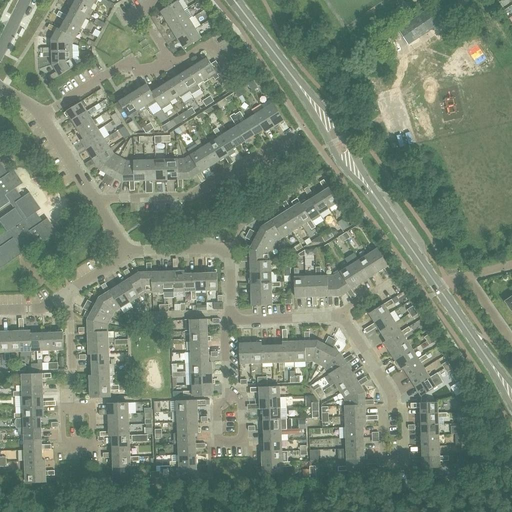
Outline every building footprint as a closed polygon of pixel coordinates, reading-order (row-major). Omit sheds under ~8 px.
[(72,7),(70,10),(85,18),(88,12),(92,14),(94,11),(90,9),(73,0),(71,0),(69,5),(72,7)] [(73,0),(90,9),(93,3),(96,5),(98,1),(96,0),(73,0)] [(161,11),(167,20),(183,10),(177,0),(161,11)] [(434,6),(429,9),(398,29),(408,45),(418,38),(444,21),(434,6)] [(184,10),(183,10),(167,20),(173,29),(189,19),(193,17),(187,8),(184,10)] [(65,20),(80,27),(85,18),(70,10),(68,16),(59,11),(57,15),(65,20)] [(189,19),(173,29),(179,39),(195,28),(189,19)] [(65,20),(63,24),(60,23),(57,28),(60,29),(75,37),(77,32),(81,33),(83,29),(80,27),(65,20)] [(60,29),(57,28),(50,24),(47,28),(56,32),(52,39),(71,44),(75,37),(60,29)] [(201,38),(195,28),(179,39),(185,48),(201,38)] [(43,52),(71,51),(78,50),(78,45),(71,45),(71,44),(52,39),(52,47),(43,48),(43,52)] [(53,56),(53,64),(72,58),(71,51),(43,52),(43,57),(53,56)] [(76,65),(72,58),(53,64),(57,71),(49,76),(52,80),(76,65)] [(216,72),(208,58),(198,64),(207,78),(212,74),(214,77),(217,75),(216,72)] [(198,64),(189,69),(198,83),(203,80),(205,83),(209,80),(207,78),(198,64)] [(199,86),(198,83),(189,69),(180,75),(189,89),(194,86),(196,89),(199,86)] [(180,75),(170,81),(179,95),(185,92),(186,94),(190,92),(189,89),(180,75)] [(181,98),(179,95),(170,81),(161,86),(170,101),(176,97),(177,100),(181,98)] [(248,84),(251,89),(252,91),(258,88),(253,81),(248,84)] [(153,103),(157,101),(152,92),(148,84),(138,90),(146,104),(151,101),(153,103)] [(157,101),(160,107),(162,109),(172,103),(170,101),(161,86),(152,92),(157,101)] [(138,90),(128,96),(137,110),(142,106),(144,109),(148,106),(146,104),(138,90)] [(139,112),(137,110),(128,96),(115,104),(118,110),(122,107),(124,111),(127,116),(133,112),(134,115),(139,112)] [(87,105),(84,100),(67,110),(67,111),(64,112),(67,116),(69,115),(73,120),(87,111),(84,107),(87,105)] [(87,111),(73,120),(78,129),(92,121),(89,115),(101,108),(99,104),(87,111)] [(264,109),(274,125),(279,122),(284,131),(289,128),(284,120),(274,104),(267,108),(264,109)] [(212,107),(205,111),(208,115),(215,111),(212,107)] [(264,109),(254,115),(263,129),(264,131),(274,125),(264,109)] [(182,121),(188,118),(192,115),(188,110),(184,112),(179,116),(182,121)] [(237,127),(245,140),(247,143),(251,140),(249,138),(254,135),(245,121),(241,124),(235,113),(230,116),(237,127)] [(254,135),(263,129),(254,115),(245,121),(254,135)] [(173,119),(170,121),(173,127),(177,125),(182,121),(179,116),(173,119)] [(84,138),(98,130),(95,125),(98,124),(95,119),(92,121),(78,129),(84,138)] [(219,138),(227,152),(230,156),(236,153),(233,148),(236,146),(227,132),(223,135),(217,127),(213,130),(219,138)] [(237,127),(227,132),(236,146),(245,140),(237,127)] [(104,139),(98,130),(84,138),(82,140),(88,149),(104,139)] [(88,149),(94,158),(109,148),(106,143),(114,138),(115,139),(119,136),(116,132),(112,134),(104,139),(88,149)] [(234,162),(230,156),(227,152),(219,138),(209,144),(219,160),(224,156),(230,165),(234,162)] [(195,142),(200,150),(210,165),(219,160),(209,144),(204,147),(199,139),(195,142)] [(114,155),(109,148),(94,158),(101,169),(114,155)] [(201,171),(210,165),(200,150),(191,156),(201,171)] [(120,158),(114,155),(101,169),(112,174),(120,158)] [(191,156),(185,159),(191,178),(201,171),(191,156)] [(126,161),(120,158),(112,174),(122,180),(126,161)] [(179,178),(191,178),(185,159),(178,160),(179,178)] [(145,179),(146,182),(151,182),(150,179),(156,179),(156,160),(145,161),(145,179)] [(156,160),(156,179),(157,182),(168,182),(168,178),(167,160),(156,160)] [(178,160),(167,160),(168,178),(179,178),(178,160)] [(122,180),(134,180),(134,161),(126,161),(122,180)] [(145,161),(134,161),(134,180),(145,179),(145,161)] [(0,163),(0,268),(24,253),(21,248),(35,238),(39,244),(51,236),(55,233),(51,227),(47,220),(48,219),(48,218),(42,222),(36,212),(40,209),(34,201),(34,200),(30,194),(30,193),(22,198),(15,188),(22,184),(18,178),(13,171),(14,170),(7,174),(0,163)] [(338,202),(329,188),(324,180),(320,182),(325,190),(320,194),(329,208),(333,205),(338,202)] [(311,199),(320,214),(329,208),(320,194),(311,199)] [(311,219),(302,205),(301,203),(300,203),(300,202),(297,198),(292,202),(295,207),(291,209),(301,225),(307,222),(311,230),(316,227),(311,219)] [(300,202),(300,203),(301,203),(302,205),(311,219),(315,217),(317,219),(321,216),(320,214),(311,199),(306,202),(305,199),(300,202)] [(287,211),(282,215),(292,231),(301,225),(291,209),(286,201),(282,204),(287,211)] [(292,231),(282,215),(273,220),(283,237),(292,231)] [(343,218),(337,222),(342,230),(348,226),(343,218)] [(277,241),(283,237),(273,220),(262,227),(277,241)] [(277,241),(262,227),(256,237),(274,247),(277,241)] [(321,237),(325,242),(334,237),(330,231),(321,237)] [(271,253),(274,247),(256,237),(254,236),(248,233),(245,237),(254,242),(251,249),(271,253)] [(346,240),(343,234),(338,236),(342,243),(346,240)] [(294,247),(297,252),(303,248),(300,243),(294,247)] [(251,261),(271,260),(271,253),(251,249),(251,256),(251,261)] [(389,276),(393,273),(388,265),(378,249),(368,255),(379,271),(384,268),(389,276)] [(368,255),(359,260),(370,277),(379,271),(368,255)] [(251,261),(252,271),(271,271),(271,260),(251,261)] [(370,277),(359,260),(354,264),(352,261),(348,264),(349,267),(360,283),(370,277)] [(145,292),(153,292),(152,272),(151,262),(147,263),(147,272),(139,273),(145,292)] [(317,296),(328,296),(327,276),(321,277),(321,267),(316,267),(317,277),(317,296)] [(349,267),(341,272),(351,289),(360,283),(349,267)] [(174,291),(185,290),(184,274),(185,274),(185,271),(178,271),(178,268),(173,268),(173,271),(174,291)] [(295,297),(307,296),(306,277),(306,274),(299,274),(299,268),(294,268),(295,278),(294,278),(295,297)] [(124,271),(129,279),(139,296),(145,292),(139,273),(133,277),(128,269),(124,271)] [(207,289),(218,289),(217,273),(216,269),(212,269),(212,273),(206,273),(207,289)] [(173,271),(163,272),(164,291),(174,291),(173,271)] [(271,271),(252,271),(252,278),(249,278),(249,283),(252,282),(271,282),(271,271)] [(164,294),(164,291),(163,272),(152,272),(153,292),(159,291),(159,294),(164,294)] [(351,289),(341,272),(335,276),(341,295),(347,291),(352,299),(356,297),(351,289)] [(196,300),(196,290),(195,273),(185,274),(184,274),(185,290),(191,290),(192,300),(196,300)] [(196,290),(207,289),(206,273),(195,273),(196,290)] [(335,276),(327,276),(328,296),(328,304),(333,304),(333,295),(341,295),(335,276)] [(317,277),(306,277),(307,296),(312,296),(313,305),(317,305),(317,296),(317,277)] [(130,301),(139,296),(129,279),(119,285),(130,301)] [(271,282),(252,282),(253,293),(272,292),(271,287),(280,286),(279,282),(271,282)] [(106,294),(100,298),(114,311),(120,307),(110,291),(105,283),(101,285),(106,294)] [(130,301),(119,285),(110,291),(120,307),(130,301)] [(272,304),(272,292),(253,293),(253,305),(272,304)] [(111,318),(114,311),(100,298),(96,304),(88,300),(85,304),(111,318)] [(375,322),(389,313),(386,308),(394,303),(392,300),(384,304),(383,304),(369,312),(375,322)] [(111,318),(85,304),(83,308),(92,312),(88,320),(107,324),(111,318)] [(395,322),(389,313),(375,322),(373,324),(375,328),(378,326),(381,331),(395,322)] [(190,319),(191,330),(207,329),(207,319),(190,319)] [(79,332),(88,332),(108,331),(107,324),(88,320),(88,327),(79,328),(79,332)] [(401,331),(395,322),(381,331),(387,340),(401,331)] [(385,341),(390,351),(407,341),(403,335),(411,330),(409,326),(401,331),(387,340),(385,341)] [(24,331),(24,328),(19,328),(19,331),(20,351),(31,350),(31,333),(31,331),(24,331)] [(52,332),(52,350),(64,349),(63,332),(63,329),(57,329),(58,332),(52,332)] [(207,329),(191,330),(191,341),(208,341),(211,341),(211,336),(208,336),(207,329)] [(9,351),(20,351),(19,331),(8,332),(9,351)] [(108,331),(88,332),(89,343),(108,342),(108,338),(114,338),(114,331),(108,331)] [(10,360),(9,351),(8,332),(0,332),(0,351),(5,351),(5,361),(10,360)] [(42,350),(52,350),(52,332),(41,333),(42,350)] [(305,332),(305,341),(306,361),(313,360),(318,341),(310,341),(310,332),(305,332)] [(42,354),(42,350),(41,333),(31,333),(31,350),(37,350),(37,355),(42,354)] [(283,342),(283,345),(284,361),(295,361),(294,342),(288,342),(288,339),(283,339),(283,342)] [(251,363),(262,362),(262,346),(262,345),(262,343),(262,340),(257,340),(257,343),(250,343),(251,363)] [(191,341),(191,351),(208,351),(208,341),(191,341)] [(295,361),(306,361),(305,341),(294,342),(295,361)] [(313,360),(320,364),(328,347),(318,341),(313,360)] [(412,350),(407,341),(390,351),(396,360),(412,350)] [(108,354),(108,342),(89,343),(89,354),(92,354),(108,354)] [(239,344),(240,363),(251,363),(250,343),(239,344)] [(273,362),(273,345),(262,345),(262,346),(262,362),(273,362)] [(284,371),(284,361),(283,345),(273,345),(273,362),(280,361),(280,371),(284,371)] [(320,364),(326,368),(339,353),(328,347),(320,364)] [(412,350),(396,360),(394,361),(396,366),(399,364),(403,370),(404,369),(403,367),(418,359),(412,350)] [(191,351),(192,363),(208,362),(208,351),(191,351)] [(329,373),(346,363),(339,353),(326,368),(329,373)] [(109,364),(108,354),(92,354),(92,365),(109,364)] [(404,369),(409,376),(423,368),(420,363),(429,358),(426,354),(418,359),(403,367),(404,369)] [(192,363),(192,373),(211,372),(211,362),(208,362),(192,363)] [(335,383),(352,372),(346,363),(329,373),(335,383)] [(92,365),(92,375),(109,375),(109,364),(92,365)] [(429,377),(423,368),(409,376),(415,386),(429,377)] [(192,384),(212,384),(215,384),(215,379),(211,379),(211,372),(192,373),(192,384)] [(335,383),(341,392),(358,381),(352,372),(335,383)] [(23,385),(42,384),(41,378),(51,378),(51,373),(41,374),(41,373),(23,374),(23,385)] [(110,385),(109,375),(92,375),(90,375),(90,386),(110,385)] [(429,377),(415,386),(421,396),(435,387),(429,377)] [(341,392),(345,398),(364,392),(358,381),(341,392)] [(456,396),(465,390),(460,381),(451,387),(456,396)] [(14,396),(23,396),(42,395),(42,384),(23,385),(23,391),(14,392),(14,396)] [(212,395),(212,384),(192,384),(193,391),(184,391),(184,396),(193,396),(212,395)] [(119,385),(110,385),(90,386),(91,398),(110,397),(110,390),(119,390),(119,385)] [(260,392),(260,398),(280,398),(279,386),(260,386),(260,387),(251,387),(251,392),(260,392)] [(314,390),(317,395),(323,391),(320,386),(314,390)] [(323,391),(317,395),(321,401),(322,404),(327,401),(325,397),(324,398),(323,396),(325,395),(323,391)] [(345,398),(345,406),(364,405),(364,392),(345,398)] [(23,396),(24,407),(42,406),(46,406),(45,401),(42,401),(42,395),(23,396)] [(312,407),(319,407),(318,402),(314,395),(306,396),(306,407),(312,407)] [(280,398),(260,398),(261,409),(263,409),(280,408),(280,398)] [(177,400),(178,412),(197,411),(197,405),(206,405),(206,400),(197,400),(177,400)] [(100,414),(109,414),(128,413),(128,402),(108,403),(109,409),(99,410),(100,414)] [(420,408),(421,414),(437,413),(437,402),(420,402),(420,403),(411,403),(411,408),(420,408)] [(345,416),(365,415),(364,405),(345,406),(345,416)] [(15,418),(19,418),(40,417),(43,417),(42,406),(24,407),(24,413),(15,413),(15,418)] [(280,419),(280,408),(263,409),(263,420),(280,419)] [(178,412),(178,423),(197,422),(197,411),(178,412)] [(131,413),(128,413),(109,414),(109,425),(128,425),(128,418),(131,418),(131,413)] [(421,425),(438,424),(437,418),(447,418),(447,413),(437,413),(421,414),(421,425)] [(346,428),(363,427),(365,427),(365,420),(368,420),(368,415),(365,415),(345,416),(346,428)] [(20,429),(25,429),(41,428),(40,417),(19,418),(18,419),(17,420),(17,421),(17,422),(17,424),(17,425),(17,426),(18,427),(19,428),(20,429)] [(280,429),(280,419),(263,420),(264,430),(280,429)] [(178,433),(195,432),(198,432),(201,432),(201,428),(197,428),(197,422),(178,423),(178,433)] [(438,435),(438,424),(421,425),(421,435),(438,435)] [(128,425),(109,425),(110,431),(100,431),(100,436),(104,436),(110,436),(112,436),(112,435),(129,435),(128,425)] [(346,428),(346,438),(363,438),(363,427),(346,428)] [(41,438),(41,428),(25,429),(25,434),(22,434),(22,439),(25,439),(41,438)] [(264,441),(281,440),(281,434),(290,434),(290,429),(280,429),(264,430),(264,440),(264,441)] [(174,444),(179,444),(196,443),(195,432),(178,433),(174,433),(174,444)] [(112,447),(129,446),(129,435),(112,435),(112,436),(112,447)] [(422,446),(438,446),(438,435),(421,435),(422,446)] [(25,439),(25,450),(42,450),(51,449),(51,444),(41,445),(41,438),(25,439)] [(363,449),(363,438),(346,438),(347,450),(363,449)] [(281,451),(281,440),(264,441),(264,440),(262,440),(262,446),(264,446),(265,451),(281,451)] [(179,444),(179,455),(196,454),(196,448),(205,448),(205,443),(196,443),(179,444)] [(129,457),(129,446),(112,447),(112,457),(129,457)] [(439,456),(438,446),(422,446),(422,457),(439,456)] [(347,450),(347,460),(364,459),(367,459),(367,454),(363,454),(363,449),(347,450)] [(25,450),(26,460),(42,459),(42,450),(25,450)] [(310,450),(311,461),(319,461),(318,450),(310,450)] [(262,452),(262,462),(281,462),(281,451),(265,451),(262,452)] [(170,466),(179,466),(196,465),(196,454),(179,455),(179,461),(170,461),(170,466)] [(139,456),(129,457),(112,457),(113,468),(129,468),(129,462),(139,461),(139,456)] [(448,456),(439,456),(422,457),(423,468),(439,468),(439,461),(449,460),(448,456)] [(468,458),(459,458),(460,466),(468,465),(468,458)] [(26,460),(26,472),(45,471),(45,459),(42,459),(26,460)] [(364,470),(364,464),(364,459),(347,460),(347,466),(338,466),(338,471),(348,471),(364,470)] [(291,461),(281,462),(262,462),(263,474),(282,474),(282,467),(291,466),(291,461)] [(193,477),(197,477),(196,465),(179,466),(180,477),(171,477),(171,484),(193,484),(193,477)] [(129,468),(113,468),(113,479),(130,479),(129,468)] [(55,470),(45,471),(26,472),(27,483),(46,482),(45,476),(55,475),(55,470)] [(156,484),(156,478),(155,471),(150,472),(151,478),(145,478),(146,485),(156,484)] [(156,479),(157,487),(165,487),(165,479),(156,479)]
